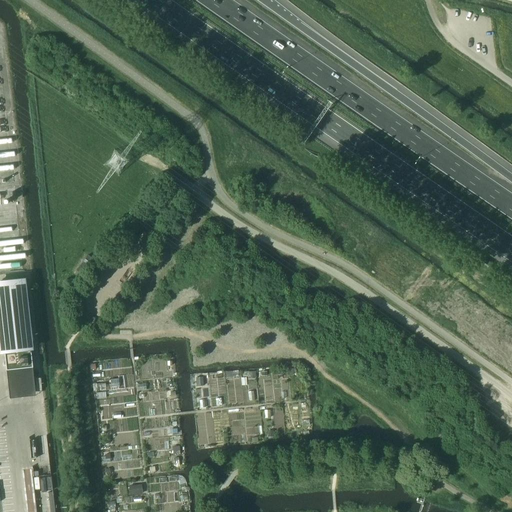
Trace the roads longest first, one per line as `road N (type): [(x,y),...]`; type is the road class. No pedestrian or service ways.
road 1 (unclassified): [(84,316),(172,192),(188,187),(246,229),(363,290),(511,398)]
road 2 (track): [(68,366),(66,344),(82,325),(105,340),(269,336),(396,428),(414,466)]
road 3 (motorway): [(152,0),(511,248)]
road 4 (motorway): [(511,206),(214,0)]
road 5 (motorway): [(511,178),(263,0)]
road 6 (track): [(310,400),(137,418)]
road 7 (track): [(129,338),(147,511)]
road 8 (unclassified): [(511,83),(454,43),(426,0)]
